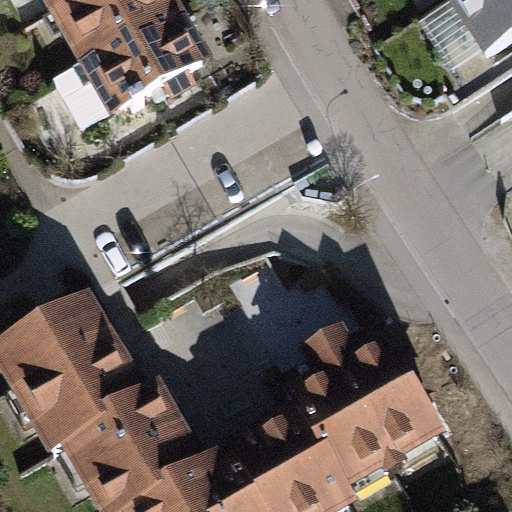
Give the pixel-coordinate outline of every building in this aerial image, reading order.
[(48,0),(58,15),(69,9),(83,0),(48,0)] [(164,0),(83,0),(69,9),(80,28),(69,34),(86,65),(173,16),(164,0)] [(511,0),(454,0),(451,2),(488,59),(511,42),(511,0)] [(173,16),(86,65),(56,82),(85,133),(115,116),(130,107),(133,114),(145,107),(141,101),(166,87),(173,98),(183,92),(176,81),(202,66),(173,16)] [(137,511),(199,477),(153,397),(140,405),(83,306),(67,316),(53,311),(48,326),(0,353),(0,361),(55,458),(68,450),(103,511),(137,511)] [(417,405),(383,353),(355,370),(338,342),(308,360),(324,387),(291,406),(300,420),(343,495),(383,471),(388,481),(402,472),(397,463),(439,438),(429,423),(431,407),(417,405)] [(343,495),(300,420),(233,458),(241,471),(221,483),(213,469),(199,477),(137,511),(341,511),(350,507),(343,495)]
